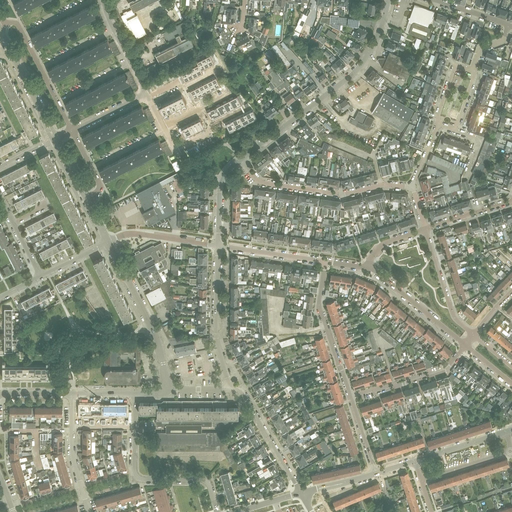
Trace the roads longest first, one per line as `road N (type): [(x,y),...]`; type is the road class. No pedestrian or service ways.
road 1 (unclassified): [(241,159),(361,67),(388,0)]
road 2 (residential): [(412,186),(342,194),(262,182),(241,159)]
road 3 (tertiary): [(168,390),(156,335),(108,242)]
road 4 (unclassified): [(227,389),(215,328),(218,245)]
road 5 (residential): [(350,396),(319,309),(325,261)]
road 6 (unclassified): [(227,389),(247,399),(302,494)]
road 7 (residential): [(350,396),(445,372),(465,345)]
road 8 (residential): [(465,345),(367,267)]
road 9 (tertiary): [(54,139),(0,30)]
